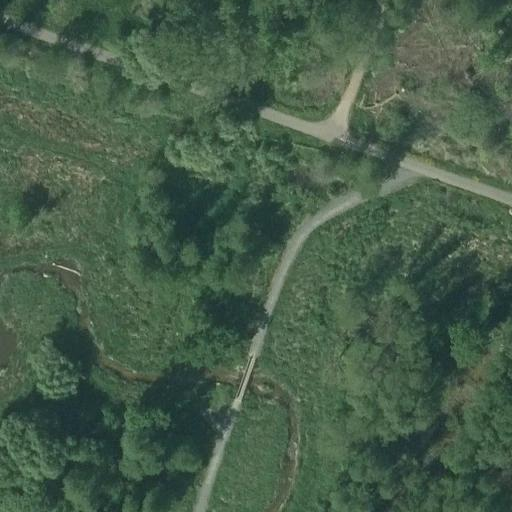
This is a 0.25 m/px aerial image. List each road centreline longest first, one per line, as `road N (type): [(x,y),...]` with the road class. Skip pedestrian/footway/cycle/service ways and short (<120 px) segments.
road 1 (track): [(199,511),(305,228),(415,168)]
road 2 (track): [(327,136),(0,21)]
road 3 (track): [(511,203),(327,136)]
road 4 (track): [(392,0),(327,136)]
